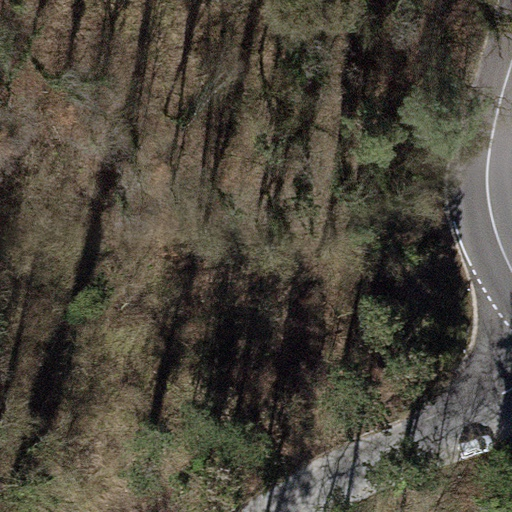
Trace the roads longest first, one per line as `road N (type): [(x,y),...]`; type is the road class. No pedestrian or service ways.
road 1 (unclassified): [(511,373),(300,511)]
road 2 (tertiary): [(511,279),(490,208),(511,75)]
